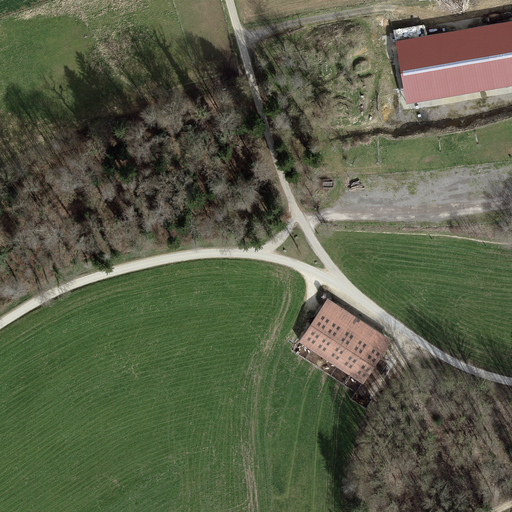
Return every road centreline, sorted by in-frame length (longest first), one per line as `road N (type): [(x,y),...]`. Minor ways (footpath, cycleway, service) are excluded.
road 1 (track): [(345,286),(276,257),(201,253),(79,281),(0,324)]
road 2 (track): [(228,0),(293,208),(345,286)]
road 3 (track): [(300,220),(428,207),(511,187)]
road 4 (track): [(511,381),(432,350),(345,286)]
